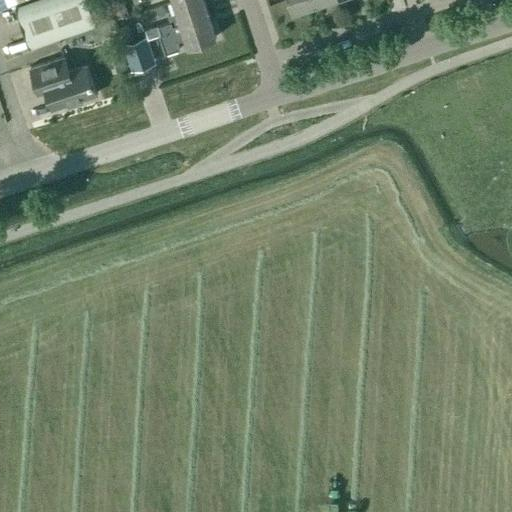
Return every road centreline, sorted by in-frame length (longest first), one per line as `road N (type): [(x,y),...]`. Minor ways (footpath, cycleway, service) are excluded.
road 1 (tertiary): [(0,188),(274,97)]
road 2 (tertiary): [(274,97),(511,21)]
